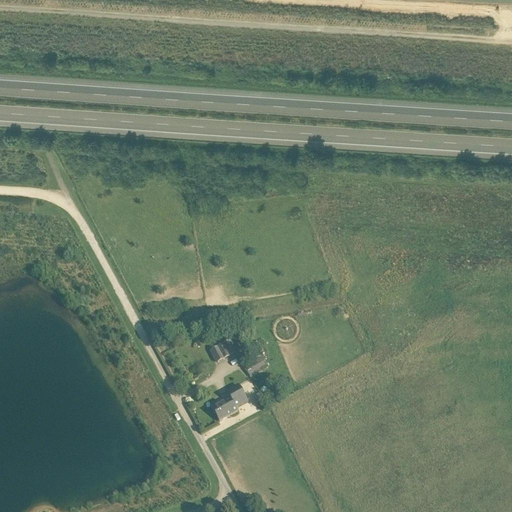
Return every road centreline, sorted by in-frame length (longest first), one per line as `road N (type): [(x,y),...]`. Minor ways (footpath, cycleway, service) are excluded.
road 1 (track): [(511,41),(0,8)]
road 2 (motorway): [(0,112),(511,144)]
road 3 (motorway): [(511,117),(0,87)]
road 4 (track): [(0,190),(60,199),(83,223),(232,497)]
